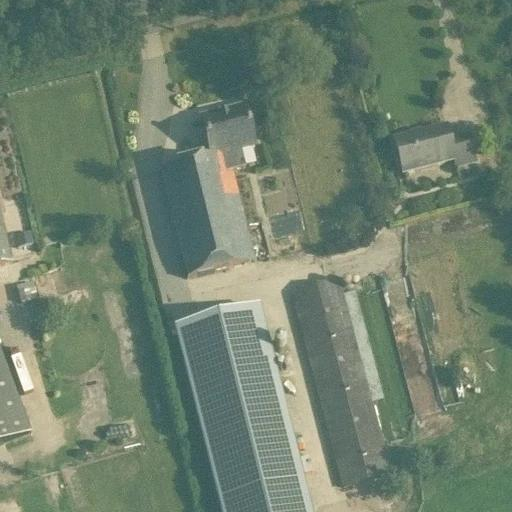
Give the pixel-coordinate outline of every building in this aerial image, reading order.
[(160,172),(174,225),(188,280),(254,264),(231,174),(245,171),(240,152),(255,149),(245,109),(200,120),(210,160),(160,172)] [(456,143),(451,144),(446,129),(420,136),(420,138),(413,140),(412,138),(394,142),(403,175),(454,162),(455,169),(476,163),(469,136),(455,140),(456,143)] [(0,267),(10,265),(0,224),(0,267)] [(17,250),(32,246),(29,235),(15,239),(17,250)] [(448,511),(389,277),(175,331),(220,511),(309,511),(268,347),(303,338),(347,511),(448,511)] [(0,446),(30,435),(0,354),(0,446)]
